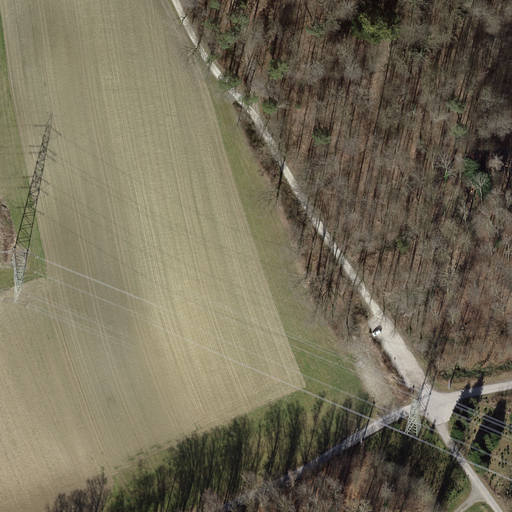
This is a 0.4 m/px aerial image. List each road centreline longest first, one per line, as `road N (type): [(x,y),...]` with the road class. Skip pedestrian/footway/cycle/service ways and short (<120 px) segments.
road 1 (track): [(497,511),(255,113),(200,51),(174,0)]
road 2 (unclassified): [(216,511),(388,418),(511,385)]
